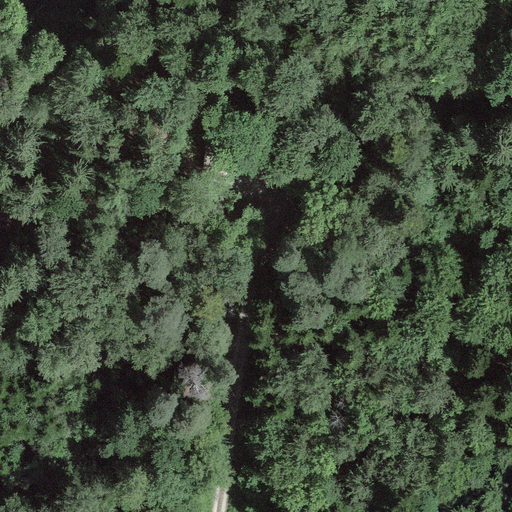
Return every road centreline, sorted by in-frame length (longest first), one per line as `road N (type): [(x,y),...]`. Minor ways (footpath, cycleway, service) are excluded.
road 1 (track): [(511,69),(396,109),(250,182),(0,223)]
road 2 (track): [(250,182),(246,317),(220,511)]
